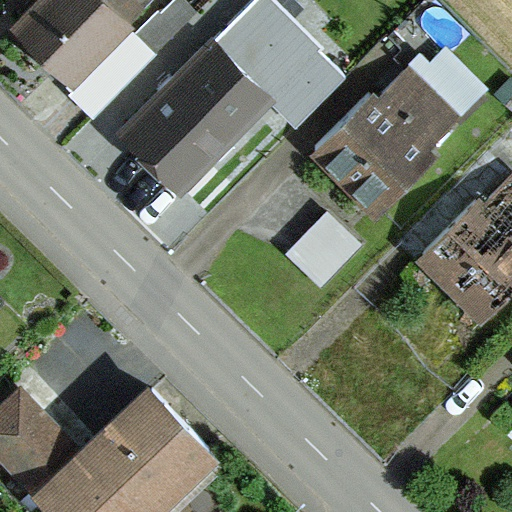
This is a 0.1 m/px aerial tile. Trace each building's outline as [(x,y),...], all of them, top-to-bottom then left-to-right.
[(37,0),(12,26),(67,81),(123,25),(122,23),(139,5),(134,0),(37,0)] [(153,88),(157,92),(118,132),(175,188),(307,55),(264,13),(223,54),(209,40),(169,81),(165,76),(153,88)] [(370,102),(365,96),(313,148),(374,209),(426,157),(419,150),(449,120),(401,71),(370,102)] [(476,207),(470,201),(419,253),(480,314),(511,281),(511,181),(506,176),(476,207)] [(357,248),(327,219),(290,257),(320,286),(357,248)] [(142,511),(215,449),(140,374),(75,436),(15,379),(0,393),(0,463),(49,511),(142,511)]
